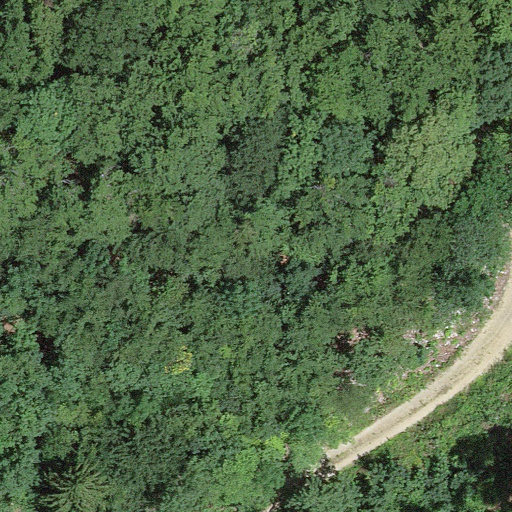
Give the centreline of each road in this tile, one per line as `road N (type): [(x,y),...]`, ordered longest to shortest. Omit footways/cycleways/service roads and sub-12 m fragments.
road 1 (track): [(511,310),(456,376),(247,511)]
road 2 (track): [(378,0),(511,179)]
